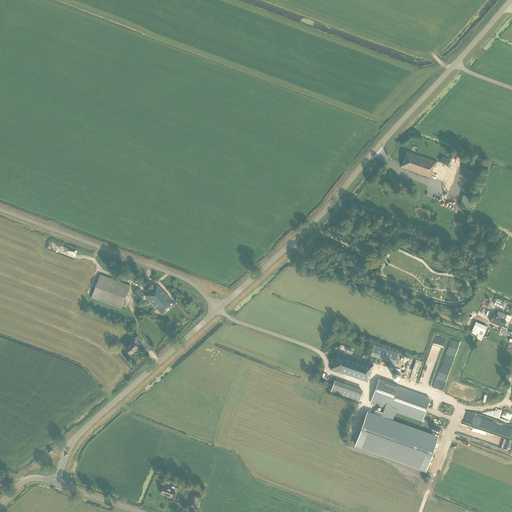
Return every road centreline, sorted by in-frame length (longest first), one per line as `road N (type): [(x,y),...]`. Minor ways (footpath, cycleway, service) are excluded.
road 1 (tertiary): [(216,310),(326,209),(511,0)]
road 2 (unclassified): [(0,210),(176,275),(216,310)]
road 3 (tertiary): [(56,481),(79,433),(216,310)]
